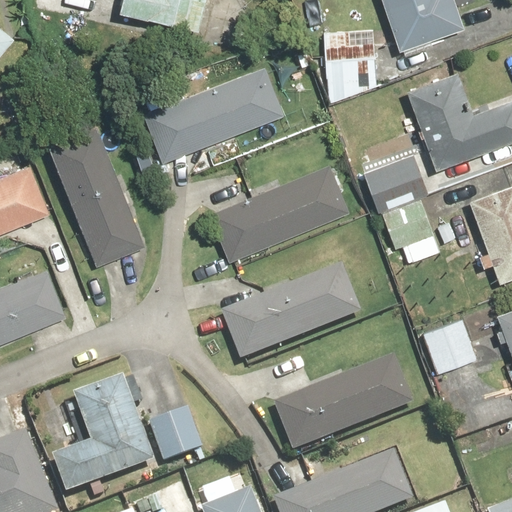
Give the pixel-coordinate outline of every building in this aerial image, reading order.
[(122,0),(120,12),(210,35),(218,0),(122,0)] [(462,0),(386,0),(403,49),(472,25),(462,0)] [(0,61),(23,33),(0,13),(0,61)] [(384,27),(327,27),(328,102),(384,84),(384,27)] [(270,63),(146,110),(166,162),(290,115),(270,63)] [(464,69),(408,88),(437,172),(511,146),(511,101),(479,112),(464,69)] [(98,121),(47,142),(95,263),(147,243),(98,121)] [(415,151),(366,168),(380,209),(429,192),(415,151)] [(334,161),(213,214),(234,262),(355,209),(334,161)] [(35,162),(0,175),(0,232),(55,212),(35,162)] [(511,187),(471,201),(499,282),(511,277),(511,187)] [(427,199),(385,213),(403,265),(445,250),(427,199)] [(345,261),(224,310),(242,356),(364,308),(345,261)] [(55,267),(0,285),(0,341),(73,316),(55,267)] [(511,305),(502,309),(511,336),(511,305)] [(425,328),(440,370),(480,356),(466,314),(425,328)] [(399,351),(277,401),(297,451),(419,401),(399,351)] [(159,457),(128,368),(75,387),(92,436),(55,449),(68,488),(159,457)] [(190,404),(150,420),(166,462),(207,446),(190,404)] [(0,511),(60,511),(64,511),(34,426),(0,437),(0,511)] [(395,446),(277,495),(283,511),(377,511),(416,496),(395,446)] [(267,511),(254,480),(202,502),(206,511),(267,511)] [(449,511),(441,494),(403,511),(449,511)] [(511,511),(511,496),(488,505),(490,511),(511,511)] [(146,511),(142,502),(114,511),(146,511)]
